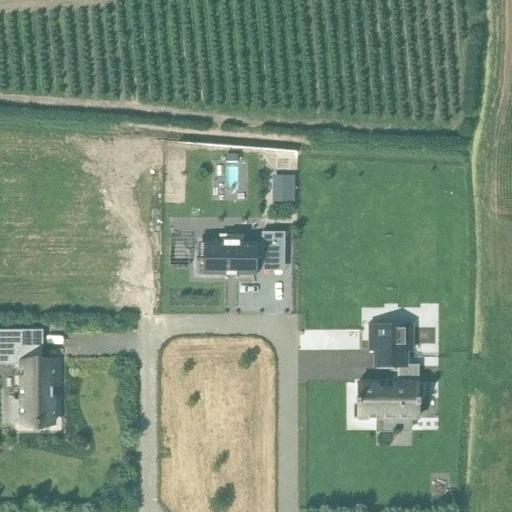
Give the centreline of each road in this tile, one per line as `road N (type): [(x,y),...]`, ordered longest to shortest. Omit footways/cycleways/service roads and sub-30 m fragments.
road 1 (residential): [(147,328),(284,326),(285,511)]
road 2 (residential): [(149,511),(147,328)]
